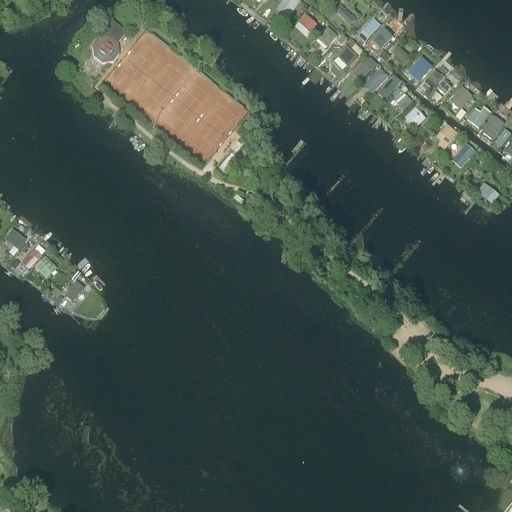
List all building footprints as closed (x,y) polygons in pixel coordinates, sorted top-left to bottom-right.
[(293,0),(283,0),(276,12),(287,20),(299,3),(293,0)] [(341,8),(336,13),(350,27),(355,22),(341,8)] [(305,16),(298,24),(310,35),(317,27),(305,16)] [(113,22),(93,46),(94,58),(102,64),(113,63),(119,55),(118,43),(126,33),(125,33),(130,27),(120,19),(118,21),(116,20),(113,23),(113,22)] [(365,44),(381,27),(374,20),(358,37),(365,44)] [(327,30),(317,40),(326,49),(336,38),(327,30)] [(342,46),(348,40),(344,36),(338,42),(342,46)] [(346,48),(337,57),(348,69),(357,60),(346,48)] [(397,48),(392,55),(403,64),(409,57),(397,48)] [(383,52),(378,57),(385,63),(389,58),(383,52)] [(354,75),(361,82),(378,65),(370,58),(354,75)] [(418,78),(428,67),(420,60),(414,67),(417,70),(413,74),(418,78)] [(370,97),(388,78),(380,70),(362,89),(370,97)] [(434,72),(424,83),(433,90),(442,79),(434,72)] [(393,77),(376,94),(383,101),(400,83),(393,77)] [(444,82),(437,89),(444,97),(451,90),(444,82)] [(463,89),(450,103),(459,112),(472,98),(463,89)] [(410,104),(398,91),(390,98),(402,112),(410,104)] [(478,130),(490,114),(484,109),(480,114),(475,110),(467,122),(478,130)] [(415,110),(405,120),(415,130),(425,120),(415,110)] [(494,118),(482,134),(492,142),(504,126),(494,118)] [(447,126),(436,139),(440,143),(438,147),(444,152),(458,135),(447,126)] [(504,131),(495,145),(501,150),(511,136),(504,131)] [(465,147),(453,161),(461,168),(473,154),(465,147)] [(484,184),(477,194),(491,204),(498,195),(484,184)] [(16,249),(22,240),(10,231),(0,244),(0,248),(2,250),(5,246),(3,245),(6,242),(16,249)] [(28,272),(41,258),(34,252),(21,265),(28,272)] [(14,259),(10,265),(16,269),(20,264),(14,259)] [(56,270),(44,259),(34,269),(46,281),(56,270)] [(73,305),(84,290),(76,284),(71,290),(69,288),(66,292),(68,294),(64,298),(73,305)]
